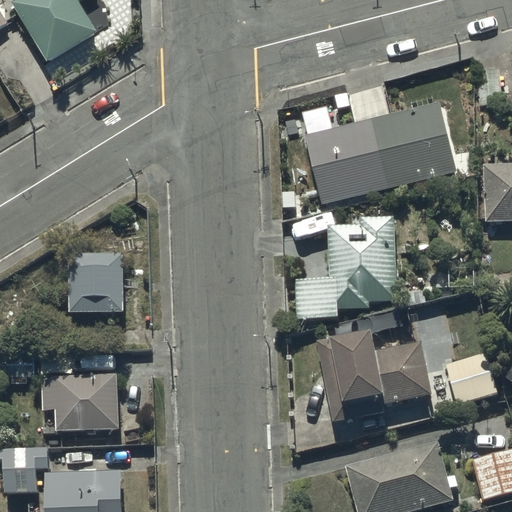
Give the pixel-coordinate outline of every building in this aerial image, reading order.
[(22,0),(12,6),(47,65),(96,37),(77,5),(85,0),(22,0)] [(441,107),(305,137),(321,206),(456,176),(441,107)] [(511,166),(481,168),(483,225),(511,224),(511,166)] [(329,281),(294,283),(296,324),(338,322),(337,312),(368,311),(368,306),(397,305),(393,220),(359,222),(360,228),(327,229),(329,281)] [(68,259),(68,316),(122,316),(122,259),(68,259)] [(371,333),(328,340),(329,350),(318,352),(331,425),(384,416),(382,407),(431,398),(422,347),(374,355),(371,333)] [(489,355),(445,367),(456,409),(500,398),(489,355)] [(0,380),(37,380),(36,357),(0,356),(0,380)] [(117,433),(114,379),(40,383),(42,414),(54,413),(55,436),(117,433)] [(434,444),(343,470),(354,511),(416,511),(451,502),(434,444)] [(49,453),(0,453),(0,463),(2,464),(2,495),(36,495),(36,471),(49,471),(49,453)] [(511,454),(474,463),(482,502),(511,495),(511,454)] [(120,511),(119,473),(43,476),(43,511),(120,511)]
